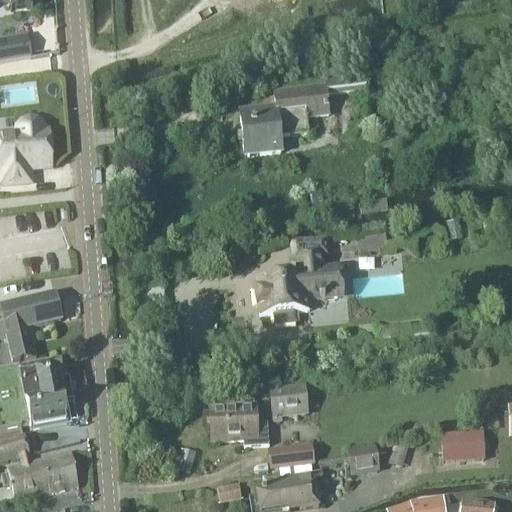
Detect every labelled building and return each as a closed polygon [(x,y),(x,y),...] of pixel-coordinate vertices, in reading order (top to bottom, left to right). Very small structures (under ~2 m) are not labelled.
[(9,0),(11,12),(31,11),(29,0),(9,0)] [(0,63),(30,59),(26,38),(0,42),(0,63)] [(328,97),(359,94),(368,93),(367,77),(327,81),(327,90),(275,95),(275,96),(276,96),(277,110),(254,112),(255,118),(241,119),(245,159),(283,155),(281,139),(309,136),(307,120),(330,118),(328,97)] [(43,135),(41,128),(35,124),(29,122),(22,124),(18,130),(17,137),(0,137),(0,172),(1,172),(2,187),(28,185),(27,171),(48,169),(46,135),(43,135)] [(358,256),(387,251),(382,226),(354,231),(358,256)] [(257,292),(254,293),(256,308),(258,308),(259,318),(275,316),(276,326),(295,325),(294,314),(309,313),(309,312),(306,312),(305,302),(338,300),(335,271),(323,272),(323,268),(322,260),(327,260),(326,242),(297,245),(300,279),(256,282),(257,292)] [(0,374),(9,373),(8,368),(37,361),(29,331),(61,323),(54,296),(1,310),(4,324),(0,324),(0,374)] [(410,326),(394,327),(395,344),(411,343),(410,326)] [(9,373),(0,374),(0,437),(67,424),(63,400),(59,380),(62,380),(64,379),(62,369),(61,361),(60,361),(58,362),(47,364),(9,373)] [(274,424),(282,423),(282,418),(307,416),(305,389),(271,392),(274,424)] [(258,427),(257,408),(211,410),(213,444),(245,443),(245,450),(269,449),(268,427),(258,427)] [(492,447),(490,437),(437,442),(439,466),(486,461),(485,447),(492,447)] [(31,466),(23,438),(0,444),(0,466),(20,461),(22,468),(7,472),(9,478),(1,480),(4,495),(0,496),(0,510),(14,507),(13,504),(16,504),(16,506),(80,489),(70,455),(31,466)] [(378,475),(374,447),(346,452),(347,457),(317,461),(318,469),(348,465),(350,479),(378,475)] [(312,450),(270,454),(272,471),(279,470),(312,466),(314,466),(312,450)] [(312,466),(279,470),(280,476),(280,480),(281,482),(313,477),(313,475),(312,469),(312,466)] [(256,486),(255,486),(258,511),(282,511),(301,509),(301,510),(301,511),(303,511),(319,510),(314,482),(321,481),(321,476),(313,477),(281,482),(256,486)] [(241,501),(239,487),(218,491),(220,505),(241,501)] [(489,511),(490,509),(479,500),(462,508),(461,511),(489,511)] [(412,511),(408,511),(442,511),(441,501),(411,506),(412,511)]
